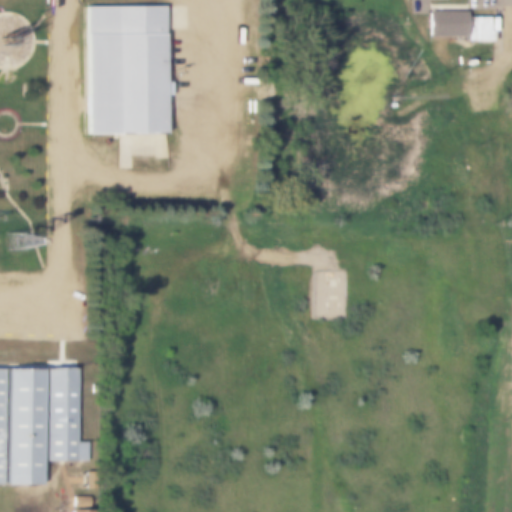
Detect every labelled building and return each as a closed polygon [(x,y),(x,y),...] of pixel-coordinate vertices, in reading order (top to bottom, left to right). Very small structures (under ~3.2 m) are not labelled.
[(82,6),(159,6),(159,134),(82,134),(82,6)] [(493,17),(493,30),(491,30),(491,42),(464,42),(464,36),(425,36),(425,11),(464,11),(464,17),(493,17)] [(37,462),(37,368),(0,368),(0,485),(37,485),(37,462)] [(37,368),(69,368),(69,442),(79,442),(79,462),(37,462),(37,368)] [(81,497),(81,508),(67,508),(67,497),(81,497)]
